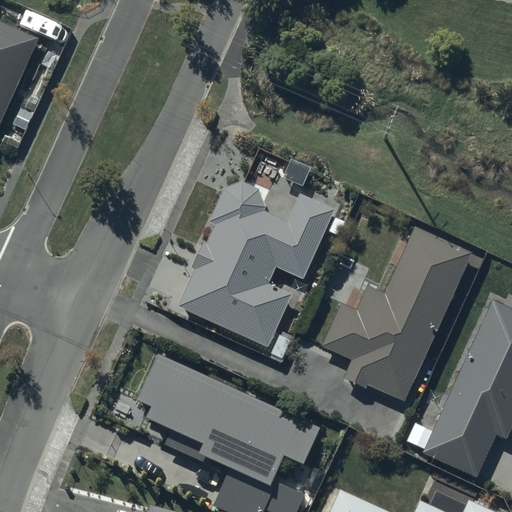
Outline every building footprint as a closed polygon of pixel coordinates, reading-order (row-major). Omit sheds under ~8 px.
[(0,132),(39,44),(0,26),(0,132)] [(288,292),(295,275),(305,279),(334,209),(299,194),(289,222),(263,212),(264,208),(264,206),(264,205),(264,203),(263,202),(263,200),(262,199),(261,197),(260,196),(259,195),(258,193),(257,192),(256,191),(255,190),(254,189),(252,188),(251,188),(250,187),(248,186),(247,186),(245,185),(243,185),(242,185),(240,184),(239,184),(237,185),(235,185),(234,185),(232,185),(231,186),(229,186),(228,187),(226,188),(225,189),(224,190),(222,190),(209,223),(215,226),(207,245),(202,243),(190,270),(194,271),(178,310),(269,348),(292,293),(288,292)] [(358,314),(341,306),(322,347),(351,361),(342,379),(366,390),(368,387),(403,404),(472,256),(416,230),(385,297),(369,290),(358,314)] [(424,450),(422,454),(477,479),(497,436),(504,440),(511,423),(511,310),(492,302),(432,430),(416,423),(407,443),(424,450)] [(321,429),(158,356),(138,400),(152,407),(146,420),(202,444),(196,457),(229,471),(212,509),(217,511),(299,511),(309,490),(275,475),(283,458),(303,467),(321,429)] [(501,511),(466,497),(464,501),(436,490),(430,504),(418,499),(412,511),(387,511),(339,492),(330,511),(501,511)]
